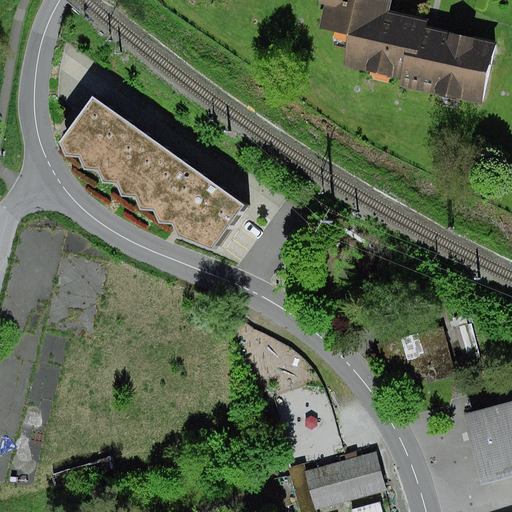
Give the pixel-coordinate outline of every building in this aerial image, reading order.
[(402,0),(336,0),(331,24),(365,31),(401,8),(402,0)] [(401,8),(365,31),(358,62),(415,75),(421,48),(435,52),(445,13),(434,10),(433,15),(401,8)] [(421,48),(413,84),(495,103),(511,38),(449,23),(452,14),(445,13),(435,52),(421,48)] [(250,207),(93,95),(80,115),(61,143),(66,156),(79,158),(85,169),(97,172),(104,184),(115,184),(122,197),(135,198),(141,210),(154,212),(160,223),(173,225),(178,238),(217,253),(250,207)] [(471,324),(457,327),(466,364),(480,360),(471,324)] [(443,325),(374,344),(386,386),(426,376),(428,383),(457,376),(443,325)] [(511,402),(462,417),(482,485),(511,476),(511,402)] [(376,453),(304,473),(314,510),(387,491),(376,453)] [(314,511),(314,510),(304,473),(302,465),(289,468),(300,511),(314,511)]
